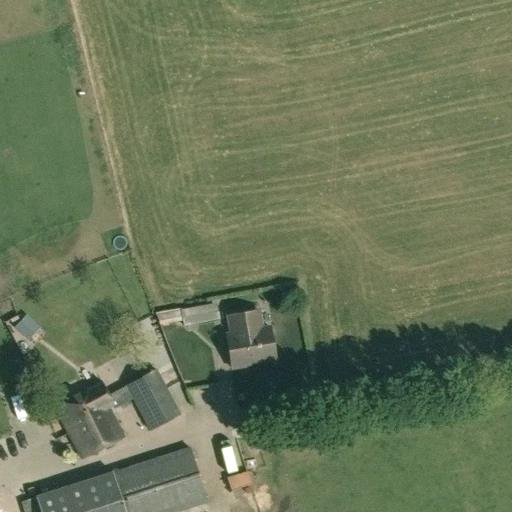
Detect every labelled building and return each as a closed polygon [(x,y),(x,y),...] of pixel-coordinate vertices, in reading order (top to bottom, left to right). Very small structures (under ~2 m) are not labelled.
[(181,310),(184,325),(218,319),(215,303),(181,310)] [(155,314),(160,325),(181,321),(180,310),(155,314)] [(276,358),(270,327),(262,328),(259,311),(228,316),(231,334),(227,335),(232,366),(276,358)] [(17,338),(8,343),(16,359),(25,355),(17,338)] [(102,381),(55,406),(83,457),(121,437),(107,409),(114,405),(116,408),(133,399),(150,430),(180,414),(156,370),(109,395),(102,381)] [(9,397),(15,421),(27,418),(20,394),(9,397)] [(172,511),(207,501),(190,448),(21,502),(24,511),(172,511)]
